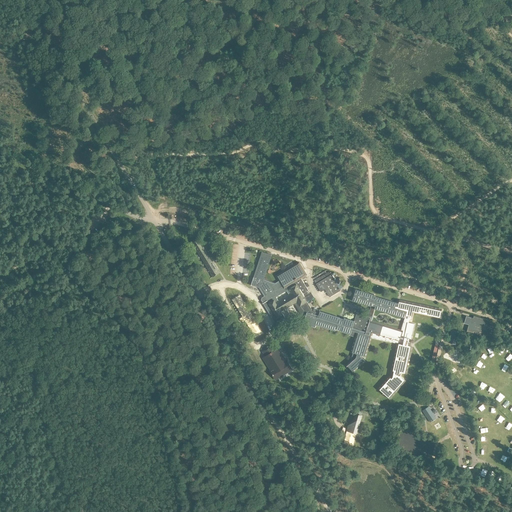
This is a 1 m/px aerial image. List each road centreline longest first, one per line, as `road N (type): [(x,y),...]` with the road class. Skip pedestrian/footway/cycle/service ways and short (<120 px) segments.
road 1 (track): [(511,254),(451,237),(446,223),(425,230),(378,216),(368,161),(358,152),(322,144),(285,150),(261,141),(232,152),(113,153)]
road 2 (residential): [(154,221),(506,321),(511,331)]
road 3 (track): [(511,304),(174,210),(149,213)]
road 4 (unclassified): [(153,219),(19,0)]
road 5 (track): [(328,511),(203,302)]
road 6 (unclassified): [(153,219),(0,151)]
road 7 (track): [(0,275),(87,232),(109,203)]
